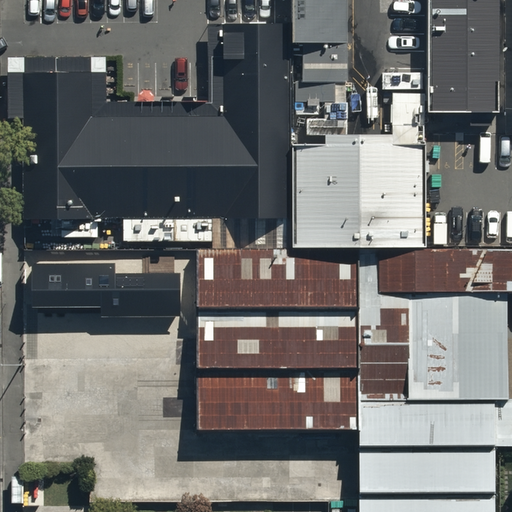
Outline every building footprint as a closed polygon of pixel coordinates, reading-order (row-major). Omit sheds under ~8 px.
[(348,0),(295,0),(295,90),(348,89),(348,0)] [(507,0),(429,0),(431,124),(509,123),(507,0)] [(22,74),(25,236),(290,232),(287,24),(269,24),(222,25),(223,116),(89,117),(88,73),(22,74)] [(421,144),(296,144),(296,245),(421,245),(421,144)] [(353,430),(353,511),(491,511),(491,447),(511,446),(511,391),(507,391),(507,290),(511,290),(511,252),(419,252),(195,254),(196,431),(353,430)] [(115,263),(32,263),(32,307),(100,307),(100,316),(180,316),(180,273),(115,274),(115,263)]
